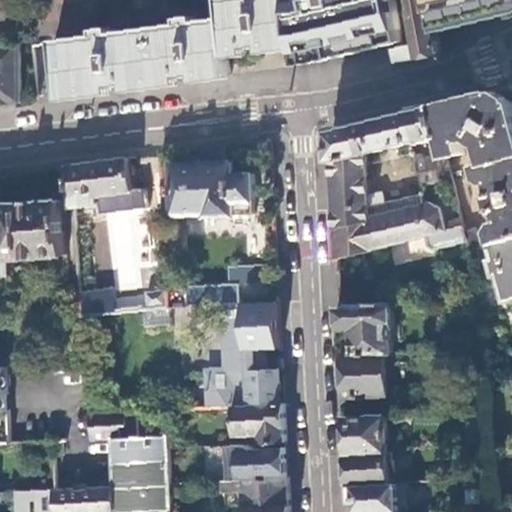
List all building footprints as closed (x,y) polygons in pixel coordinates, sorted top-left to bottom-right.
[(299,43),(293,0),(221,0),(224,17),(198,21),(196,15),(180,17),(180,23),(113,32),(112,27),(95,29),(95,35),(55,40),(62,94),(75,92),(151,81),(231,71),(228,50),(252,48),(299,43)] [(293,0),(299,43),(302,66),(322,62),(392,44),(407,40),(399,0),(293,0)] [(419,58),(441,54),(438,39),(437,32),(431,0),(408,0),(417,44),(393,48),(392,49),(393,53),(395,64),(419,58)] [(431,0),(437,32),(453,28),(484,20),(492,18),(488,5),(505,0),(431,0)] [(511,12),(511,0),(505,0),(488,5),(492,18),(511,12)] [(24,96),(20,44),(0,46),(0,106),(25,104),(24,96)] [(460,99),(435,105),(442,134),(447,152),(448,157),(466,152),(463,141),(475,139),(482,144),(487,162),(479,164),(483,179),(489,182),(493,181),(496,192),(494,193),(494,195),(492,196),(496,209),(498,208),(499,211),(501,210),(504,221),(498,222),(494,231),(480,235),(477,228),(467,230),(470,241),(472,249),(494,243),(511,238),(511,101),(494,91),(460,99)] [(442,134),(435,105),(405,113),(348,127),(332,130),(334,160),(370,152),(442,134)] [(371,205),(387,201),(385,191),(371,194),(370,152),(334,160),(335,191),(337,226),(372,218),(371,205)] [(453,178),(448,157),(447,152),(417,159),(424,186),(453,178)] [(152,185),(149,155),(110,160),(70,165),(74,207),(101,203),(100,196),(134,192),(134,187),(152,185)] [(175,165),(163,165),(165,209),(176,209),(176,213),(208,213),(208,215),(236,215),(236,213),(256,213),(255,173),(235,173),(235,161),(174,162),(175,165)] [(427,237),(449,231),(447,223),(445,207),(434,202),(430,202),(428,192),(387,201),(371,205),(372,218),(337,226),(339,258),(427,237)] [(63,199),(3,202),(7,257),(69,253),(63,199)] [(7,257),(3,202),(0,202),(0,274),(8,274),(7,257)] [(113,290),(147,287),(142,211),(108,213),(113,290)] [(464,219),(447,223),(449,231),(466,227),(464,219)] [(449,231),(427,237),(429,245),(435,249),(470,241),(467,230),(466,227),(449,231)] [(511,238),(494,243),(510,300),(511,299),(511,238)] [(261,264),(227,265),(227,285),(262,284),(261,264)] [(368,288),(341,289),(341,305),(369,304),(368,288)] [(148,293),(150,309),(171,307),(170,291),(148,293)] [(83,299),(85,315),(100,314),(99,298),(83,299)] [(284,348),(281,302),(227,305),(230,371),(213,372),(214,407),(238,405),(287,403),(285,369),(270,369),(269,358),(268,349),(284,348)] [(396,327),(394,302),(369,304),(341,305),(342,325),(343,329),(356,329),(357,355),(387,353),(395,353),(394,327),(396,327)] [(171,307),(150,309),(145,310),(147,326),(174,324),(172,307),(171,307)] [(13,346),(74,341),(73,331),(62,332),(61,324),(12,328),(13,346)] [(387,353),(357,355),(344,355),(345,367),(346,397),(389,396),(387,353)] [(7,365),(0,365),(0,412),(9,412),(7,365)] [(264,434),(265,444),(289,443),(288,419),(287,403),(238,405),(239,435),(264,434)] [(483,427),(481,406),(469,406),(470,428),(473,428),(483,427)] [(123,423),(122,411),(93,413),(94,424),(123,423)] [(0,442),(10,442),(9,412),(0,412),(0,442)] [(387,416),(347,418),(348,432),(349,453),(389,451),(387,416)] [(174,511),(174,509),(171,436),(124,437),(123,423),(94,424),(95,439),(113,438),(114,467),(137,467),(137,478),(115,479),(115,486),(56,488),(57,511),(174,511)] [(484,444),(483,427),(473,428),(473,445),(484,444)] [(53,440),(54,455),(62,455),(61,439),(53,440)] [(390,483),(389,451),(349,453),(350,468),(350,484),(390,483)] [(114,467),(115,479),(137,478),(137,467),(114,467)] [(291,477),(225,480),(226,493),(249,492),(250,508),(245,508),(245,511),(292,511),(292,499),(291,477)] [(390,483),(350,484),(351,496),(352,503),(359,503),(359,511),(391,511),(410,511),(409,482),(390,483)] [(16,511),(57,511),(56,488),(15,491),(16,511)] [(511,511),(511,504),(511,501),(487,508),(487,511),(511,511)]
